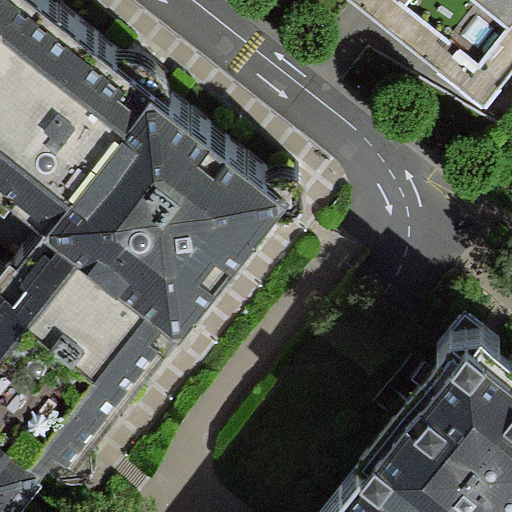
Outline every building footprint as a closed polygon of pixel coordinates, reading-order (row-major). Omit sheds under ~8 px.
[(147,73),(56,0),(0,0),(0,174),(42,209),(147,73)] [(511,0),(386,0),(487,80),(511,48),(511,0)] [(147,73),(42,209),(179,318),(292,180),(147,73)] [(0,264),(42,209),(0,174),(0,264)] [(179,318),(42,209),(0,264),(0,416),(42,450),(56,434),(75,449),(110,405),(179,318)] [(361,458),(429,511),(511,511),(511,358),(468,323),(448,349),(361,458)] [(0,503),(42,450),(0,416),(0,503)] [(317,511),(429,511),(361,458),(317,511)]
